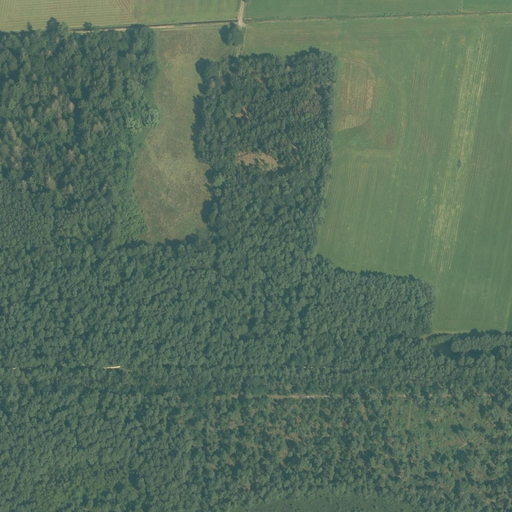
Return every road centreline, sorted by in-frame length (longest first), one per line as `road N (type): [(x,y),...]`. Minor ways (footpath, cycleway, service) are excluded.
road 1 (track): [(202,366),(243,0)]
road 2 (track): [(204,371),(0,374)]
